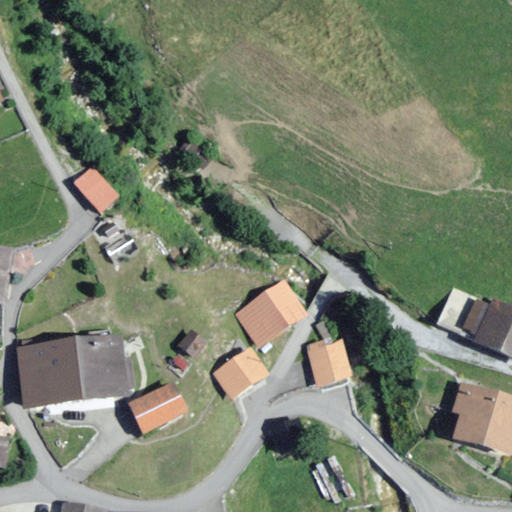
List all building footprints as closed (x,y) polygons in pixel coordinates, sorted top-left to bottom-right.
[(91,165),(72,183),(100,214),(119,197),(91,165)] [(12,245),(0,243),(0,299),(4,300),(12,245)] [(283,280),(238,311),(262,345),(307,314),(283,280)] [(511,306),(493,298),(472,344),(511,361),(511,306)] [(185,363),(197,347),(183,336),(171,352),(185,363)] [(124,402),(118,337),(19,347),(25,412),(124,402)] [(344,342),(309,350),(318,386),(353,378),(344,342)] [(270,377),(252,349),(215,372),(233,400),(270,377)] [(511,460),(511,458),(511,395),(463,379),(452,412),(458,414),(450,440),(511,460)] [(171,384),(129,403),(144,435),(186,415),(171,384)] [(291,424),(264,433),(273,460),(300,451),(291,424)] [(0,466),(6,467),(9,436),(0,435),(0,466)] [(105,511),(106,508),(66,501),(64,511),(105,511)]
